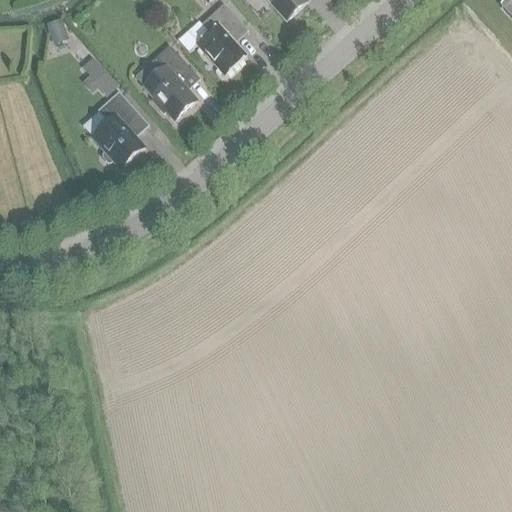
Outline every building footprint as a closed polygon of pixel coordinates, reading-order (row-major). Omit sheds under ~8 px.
[(200,0),(208,9),(217,0),(200,0)] [(264,0),(287,25),(309,5),(305,0),(264,0)] [(511,20),(511,0),(502,10),(511,20)] [(198,49),(226,80),(248,60),(230,41),(244,29),(225,8),(203,28),(211,37),(198,49)] [(70,43),(62,23),(47,29),(55,49),(70,43)] [(195,76),(171,49),(154,65),(162,74),(145,90),(156,102),(154,104),(165,116),(167,115),(176,125),(198,104),(183,87),(195,76)] [(119,90),(93,62),(81,73),(107,101),(119,90)] [(138,117),(120,96),(99,115),(110,126),(93,141),(106,155),(103,158),(103,161),(109,167),(112,167),(114,165),(122,173),(146,151),(125,129),(138,117)]
